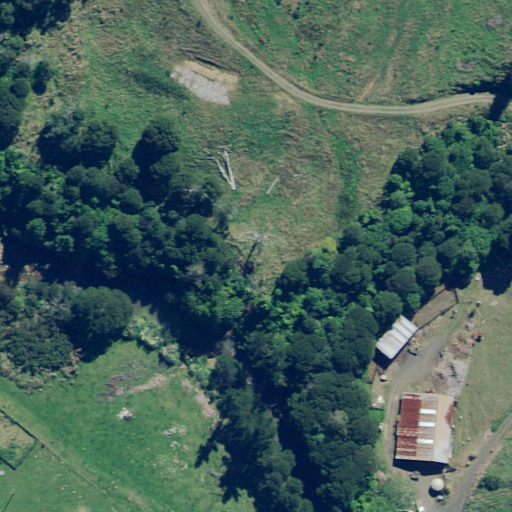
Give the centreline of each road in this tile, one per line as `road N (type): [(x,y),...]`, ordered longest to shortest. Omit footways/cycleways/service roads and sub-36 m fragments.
road 1 (track): [(403,511),(344,399),(416,307),(511,248)]
road 2 (track): [(511,110),(488,98),(291,92),(199,0)]
